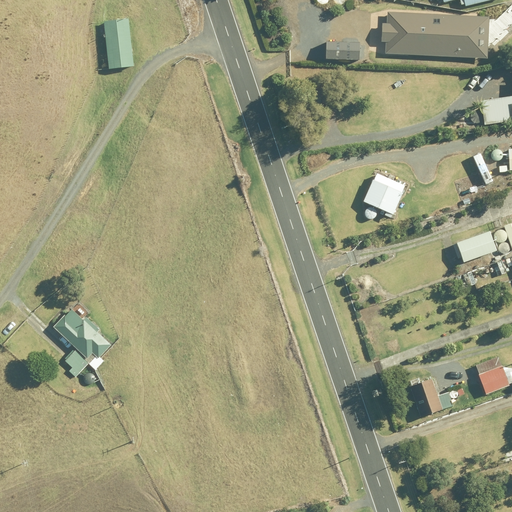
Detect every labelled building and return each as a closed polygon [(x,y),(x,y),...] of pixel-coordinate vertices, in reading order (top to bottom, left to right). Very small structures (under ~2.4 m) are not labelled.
[(489,59),(490,18),(387,13),(385,54),(489,59)] [(110,69),(135,66),(130,19),(105,21),(110,69)] [(361,60),(361,43),(327,43),(327,60),(361,60)] [(440,77),(426,76),(425,95),(439,96),(440,77)] [(511,96),(483,101),(487,124),(511,119),(511,96)] [(395,214),(407,186),(378,173),(366,201),(395,214)] [(464,262),(498,251),(491,231),(457,243),(464,262)] [(87,316),(84,319),(74,309),(56,326),(78,350),(65,361),(78,375),(90,364),(95,369),(104,361),(101,357),(113,345),(87,316)] [(505,372),(503,368),(499,357),(481,365),(477,367),(479,372),(488,394),(511,384),(511,368),(510,370),(505,372)] [(450,392),(436,396),(432,380),(412,385),(420,415),(454,407),(450,392)]
